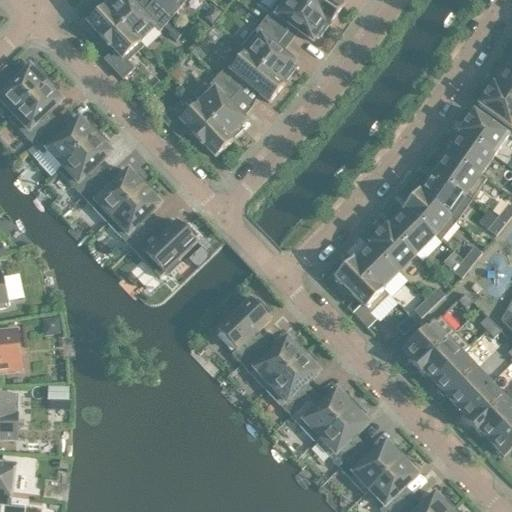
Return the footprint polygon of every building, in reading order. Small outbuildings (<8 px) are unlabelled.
[(104,6),(103,7),(142,48),(143,47),(138,42),(154,27),(158,32),(170,19),(151,2),(141,13),(129,0),(110,0),(104,6)] [(152,0),(151,2),(170,19),(180,7),(185,0),(152,0)] [(277,0),(270,12),(262,21),(283,37),(291,27),(312,42),(316,36),(319,38),(328,25),(329,26),(293,0),(277,0)] [(293,0),(329,26),(343,7),(333,0),(293,0)] [(97,36),(108,48),(109,47),(114,51),(104,60),(122,79),(132,69),(126,63),(142,48),(103,7),(86,23),(98,35),(97,36)] [(275,48),(283,37),(262,21),(255,31),(240,49),(283,85),(284,85),(283,84),(293,72),(290,70),(294,64),(275,48)] [(217,76),(236,93),(245,84),(268,103),(283,85),(240,49),(225,67),(217,76)] [(511,69),(507,66),(494,85),(494,86),(511,99),(511,69)] [(0,101),(12,114),(12,115),(48,81),(38,70),(35,73),(29,67),(10,85),(0,73),(0,101)] [(197,104),(196,105),(231,142),(232,141),(231,140),(242,130),(240,127),(245,122),(227,103),(236,93),(217,76),(208,85),(213,90),(198,105),(197,104)] [(7,119),(32,146),(51,128),(43,119),(61,101),(56,95),(59,92),(48,81),(12,115),(12,114),(7,119)] [(511,129),(511,99),(494,86),(494,85),(492,84),(478,105),(511,129)] [(202,145),(214,158),(231,142),(196,105),(180,120),(170,109),(160,119),(178,138),(187,129),(192,134),(191,135),(201,146),(202,145)] [(458,133),(460,134),(493,156),(507,136),(473,112),(458,133)] [(51,128),(32,146),(42,155),(47,151),(61,166),(62,167),(98,133),(87,122),(84,125),(78,119),(60,137),(51,128)] [(56,171),(81,197),(100,180),(92,171),(110,153),(105,147),(108,144),(98,133),(62,167),(61,166),(56,171)] [(460,134),(447,153),(479,176),(480,175),(493,156),(460,134)] [(471,201),(485,180),(486,180),(480,175),(479,176),(447,153),(433,173),(466,196),(465,197),(471,201)] [(100,180),(81,197),(106,223),(147,185),(136,174),(133,177),(128,171),(109,189),(100,180)] [(433,173),(420,192),(419,193),(450,218),(465,197),(466,196),(433,173)] [(131,249),(149,232),(141,223),(160,205),(154,199),(157,196),(147,185),(106,223),(131,249)] [(435,237),(450,218),(419,193),(420,192),(418,191),(402,211),(403,212),(404,211),(435,237)] [(505,224),(511,215),(511,209),(507,205),(497,218),(505,224)] [(415,256),(435,237),(404,211),(403,212),(387,227),(387,228),(415,256)] [(487,230),(496,219),(488,212),(478,224),(487,230)] [(495,237),(505,224),(497,218),(496,219),(487,230),(495,237)] [(131,249),(158,279),(196,243),(193,240),(196,237),(183,223),(180,226),(177,223),(158,240),(149,232),(131,249)] [(368,244),(369,246),(370,245),(398,273),(415,256),(387,228),(387,227),(386,226),(368,244)] [(381,290),(382,290),(398,273),(370,245),(369,246),(353,261),(353,262),(381,290)] [(473,248),(463,260),(471,267),(481,254),(473,248)] [(334,278),(338,283),(336,284),(347,296),(349,294),(370,314),(388,296),(382,290),(381,290),(353,262),(353,261),(352,260),(334,278)] [(463,260),(452,273),(461,280),(471,267),(463,260)] [(9,305),(2,274),(1,274),(0,271),(0,308),(4,308),(3,305),(7,304),(7,305),(9,305)] [(475,294),(480,289),(475,284),(470,288),(475,294)] [(425,300),(432,308),(444,297),(437,289),(425,300)] [(464,309),(472,302),(464,295),(457,302),(464,309)] [(221,328),(217,331),(235,351),(231,356),(240,365),(259,347),(251,338),(269,321),(266,317),(269,314),(256,301),(253,304),(250,300),(230,319),(228,317),(219,326),(221,328)] [(413,311),(420,319),(432,308),(425,300),(413,311)] [(509,324),(511,319),(511,314),(506,311),(501,319),(509,324)] [(415,324),(408,317),(396,328),(403,336),(415,324)] [(486,332),(493,325),(486,318),(479,324),(486,332)] [(416,369),(448,339),(433,324),(403,352),(410,359),(408,361),(416,369)] [(486,332),(493,339),(500,332),(493,325),(486,332)] [(0,331),(0,373),(19,372),(15,330),(0,331)] [(267,356),(259,347),(240,365),(265,391),(305,352),(295,341),(292,344),(286,339),(267,356)] [(448,339),(416,369),(424,378),(426,376),(432,383),(462,354),(448,339)] [(265,391),(289,417),(308,399),(300,390),(318,372),(313,366),(316,363),(305,352),(265,391)] [(476,369),(462,354),(432,383),(438,389),(436,391),(443,398),(444,396),(446,397),(476,369)] [(460,412),(490,384),(476,369),(446,397),(460,412)] [(504,399),(503,398),(490,384),(460,412),(466,419),(464,420),(472,429),(504,399)] [(48,399),(67,399),(67,388),(48,388),(48,399)] [(289,417),(314,443),(355,404),(344,393),(341,396),(335,390),(317,408),(308,399),(289,417)] [(480,437),(482,435),(488,442),(511,418),(511,393),(510,391),(503,398),(504,399),(472,429),(480,437)] [(15,415),(13,415),(13,397),(0,396),(0,440),(15,441),(15,415)] [(314,443),(339,469),(357,451),(349,442),(368,424),(362,418),(365,415),(355,404),(314,443)] [(511,418),(488,442),(502,457),(511,448),(511,418)] [(357,451),(339,469),(364,496),(369,491),(404,456),(394,445),(390,448),(385,442),(366,460),(357,451)] [(414,467),(404,456),(369,491),(383,506),(378,511),(379,511),(397,511),(407,503),(398,494),(417,476),(411,470),(414,467)] [(0,463),(0,511),(6,511),(8,502),(13,465),(0,463)] [(449,511),(453,508),(443,497),(440,500),(434,494),(415,511),(407,503),(397,511),(449,511)]
